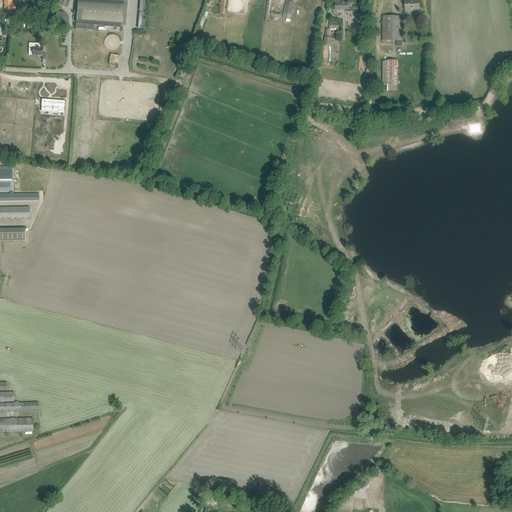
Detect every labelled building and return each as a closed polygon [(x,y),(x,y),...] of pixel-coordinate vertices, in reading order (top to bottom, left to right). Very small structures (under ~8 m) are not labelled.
[(76,0),(76,1),(78,1),(76,29),(86,30),(87,25),(121,27),(122,26),(126,26),(127,0),(76,0)] [(405,12),(410,12),(410,11),(415,11),(415,12),(419,12),(419,0),(411,1),(411,2),(405,2),(405,12)] [(286,1),(283,18),(291,20),(294,3),(286,1)] [(336,10),(345,10),(345,12),(353,12),(353,11),(357,11),(358,11),(358,7),(348,7),(348,3),(341,3),(341,1),(336,1),(336,10)] [(314,7),(304,5),(303,11),(299,10),(297,20),(303,21),(304,18),(311,19),(312,19),(314,7)] [(69,17),(67,14),(64,12),(60,12),(57,13),(54,17),(54,19),(55,22),(57,24),(59,25),(63,26),(67,23),(68,21),(69,17)] [(357,15),(356,15),(356,27),(365,27),(365,23),(366,23),(366,13),(365,13),(365,12),(357,12),(357,15)] [(383,16),(383,21),(383,40),(396,40),(396,45),(402,45),(402,40),(402,16),(383,16)] [(339,24),(329,23),(328,29),(325,29),(324,45),(331,46),(332,38),(329,37),(330,29),(338,30),(338,28),(339,24)] [(194,37),(200,39),(204,27),(203,27),(203,25),(201,24),(199,29),(197,28),(194,37)] [(33,56),(42,56),(42,59),(46,59),(46,54),(43,54),(43,47),(33,47),(33,56)] [(118,60),(119,55),(111,54),(110,63),(116,63),(116,59),(118,60)] [(383,60),(382,85),(397,84),(397,60),(383,60)] [(42,99),(41,108),(44,108),(44,111),(58,112),(58,111),(65,111),(66,101),(50,99),(50,101),(48,101),(48,99),(42,99)] [(13,170),(0,170),(0,191),(13,191),(13,170)] [(0,201),(39,201),(39,194),(13,194),(13,191),(10,191),(10,194),(0,194),(0,219),(30,219),(30,206),(20,206),(20,207),(17,207),(0,206),(0,201)] [(14,391),(0,391),(0,401),(14,401),(14,400),(16,400),(16,395),(14,395),(14,391)] [(15,402),(0,402),(0,411),(38,411),(38,402),(18,402),(18,401),(15,401),(15,402)] [(33,417),(0,418),(0,431),(33,431),(33,423),(35,423),(34,419),(33,419),(33,417)] [(152,502),(145,511),(146,511),(153,511),(154,511),(158,506),(152,502)]
